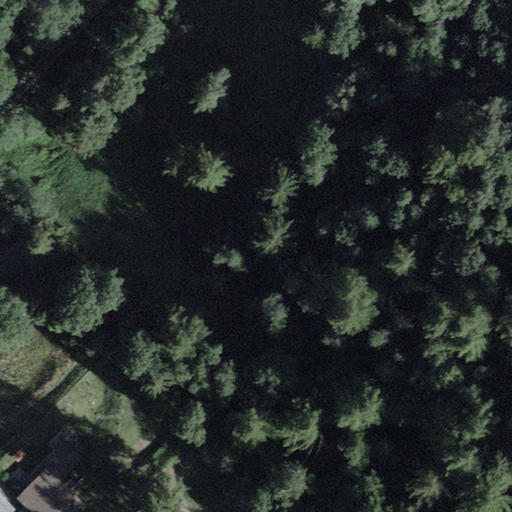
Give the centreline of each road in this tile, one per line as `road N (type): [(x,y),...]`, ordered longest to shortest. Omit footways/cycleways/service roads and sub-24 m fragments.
road 1 (track): [(357,511),(422,446),(511,311)]
road 2 (track): [(0,108),(93,0)]
